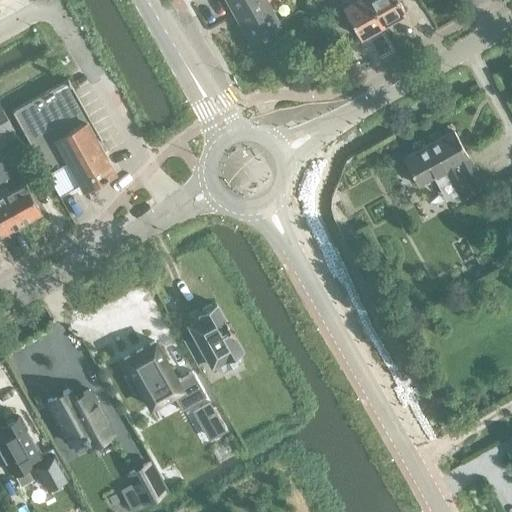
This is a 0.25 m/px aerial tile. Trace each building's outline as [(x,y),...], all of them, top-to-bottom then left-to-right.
[(225,0),(250,42),(284,22),(281,17),(278,18),(267,0),(225,0)] [(338,0),(341,5),(359,37),(382,24),(368,0),(338,0)] [(368,0),(382,24),(405,10),(398,0),(368,0)] [(47,172),(67,162),(83,190),(114,172),(85,119),(88,118),(68,79),(12,110),(47,172)] [(0,146),(18,137),(0,103),(0,146)] [(402,157),(418,185),(445,169),(462,198),(484,185),(453,129),(402,157)] [(0,188),(20,224),(40,212),(23,181),(15,185),(0,157),(0,188)] [(0,235),(20,224),(0,188),(0,235)] [(223,317),(215,303),(212,305),(211,303),(202,308),(203,310),(200,312),(201,316),(188,323),(194,333),(185,338),(199,363),(208,358),(211,363),(215,361),(219,368),(221,369),(239,359),(240,356),(236,349),(240,347),(232,333),(231,330),(232,330),(226,319),(225,320),(224,317),(223,317)] [(125,378),(134,393),(141,390),(141,389),(142,390),(149,403),(149,404),(150,406),(152,405),(152,404),(172,393),(181,409),(206,395),(192,370),(176,379),(155,342),(154,340),(152,341),(125,357),(123,358),(124,360),(132,374),(125,378)] [(91,443),(112,432),(89,389),(73,397),(68,388),(46,400),(71,444),(83,437),(85,441),(88,439),(91,443)] [(209,401),(193,410),(208,438),(225,429),(209,401)] [(34,441),(26,426),(25,427),(18,414),(1,423),(1,424),(0,424),(0,447),(5,457),(13,470),(31,459),(46,486),(66,475),(50,447),(40,453),(33,441),(34,441)] [(147,462),(129,472),(143,498),(144,500),(162,490),(161,487),(147,462)]
